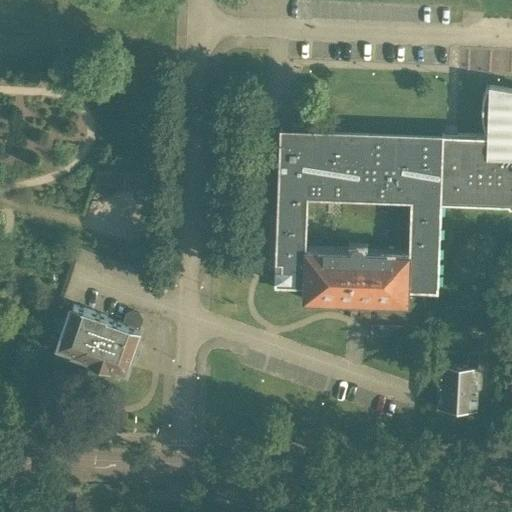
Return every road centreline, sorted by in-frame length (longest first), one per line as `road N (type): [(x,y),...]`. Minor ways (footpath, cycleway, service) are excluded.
road 1 (unclassified): [(199,35),(511,47)]
road 2 (unclassified): [(186,316),(199,35)]
road 3 (unclassified): [(234,500),(511,509)]
road 4 (unclassified): [(241,475),(511,483)]
road 5 (unclassified): [(408,392),(186,316)]
road 6 (unclassified): [(0,465),(175,471)]
road 7 (unclassified): [(175,471),(186,316)]
